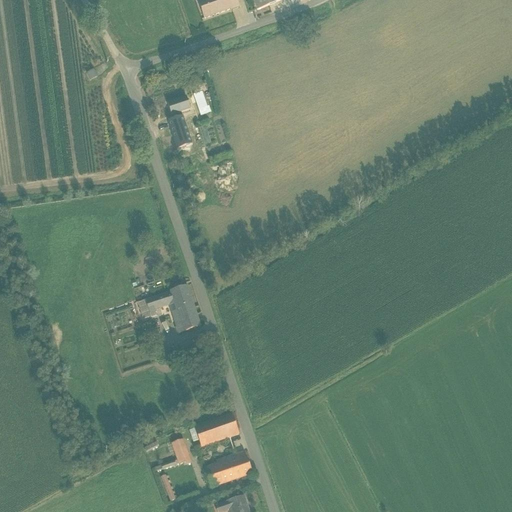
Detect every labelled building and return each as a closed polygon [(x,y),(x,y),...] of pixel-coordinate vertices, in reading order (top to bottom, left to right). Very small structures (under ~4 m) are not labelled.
[(195,0),(201,19),(238,8),(235,0),(195,0)] [(285,5),(283,0),(255,0),(260,12),(285,5)] [(101,72),(91,74),(93,83),(103,81),(101,72)] [(165,125),(184,119),(179,102),(160,108),(165,125)] [(176,334),(198,327),(184,285),(143,299),(147,313),(167,307),(176,334)] [(198,447),(235,435),(229,415),(191,427),(198,447)] [(215,491),(257,479),(251,454),(219,462),(221,466),(209,469),(215,491)] [(171,477),(164,480),(173,506),(181,504),(171,477)] [(246,511),(242,497),(211,506),(212,511),(246,511)]
